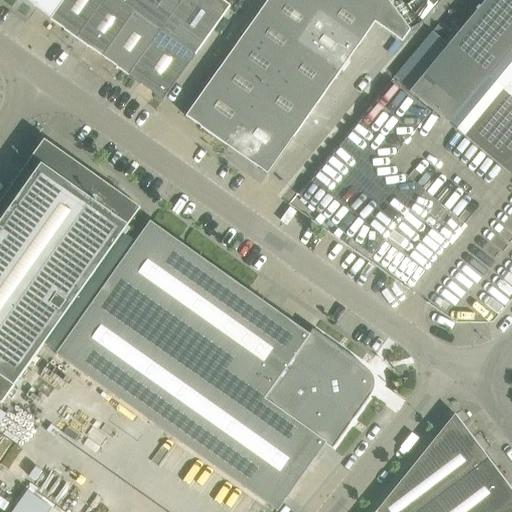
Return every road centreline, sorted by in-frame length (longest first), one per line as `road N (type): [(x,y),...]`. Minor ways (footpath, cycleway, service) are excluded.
road 1 (unclassified): [(448,366),(41,73)]
road 2 (unknown): [(410,339),(501,175)]
road 3 (unclassified): [(448,366),(332,511)]
